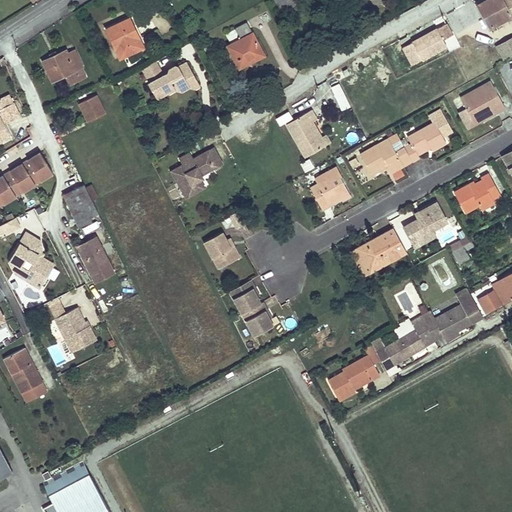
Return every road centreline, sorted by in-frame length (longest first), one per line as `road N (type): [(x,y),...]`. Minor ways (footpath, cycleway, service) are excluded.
road 1 (residential): [(285,260),(511,136)]
road 2 (unknown): [(3,38),(56,151),(52,226),(73,274)]
